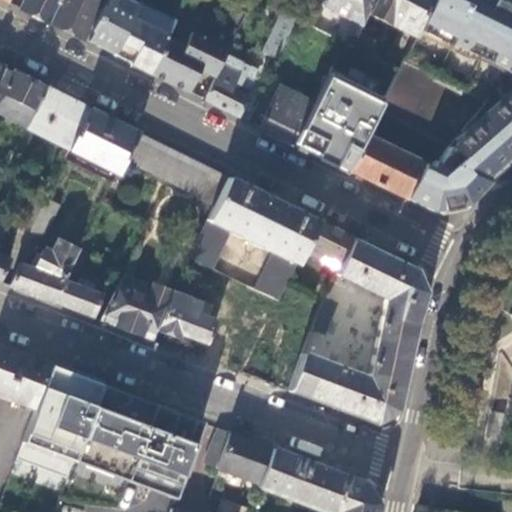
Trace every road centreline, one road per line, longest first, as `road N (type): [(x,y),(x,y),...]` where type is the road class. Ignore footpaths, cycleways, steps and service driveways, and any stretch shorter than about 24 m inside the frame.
road 1 (residential): [(0,33),(447,253),(469,256)]
road 2 (residential): [(409,471),(0,316)]
road 3 (residential): [(469,256),(409,471)]
road 4 (unknown): [(511,190),(367,119)]
